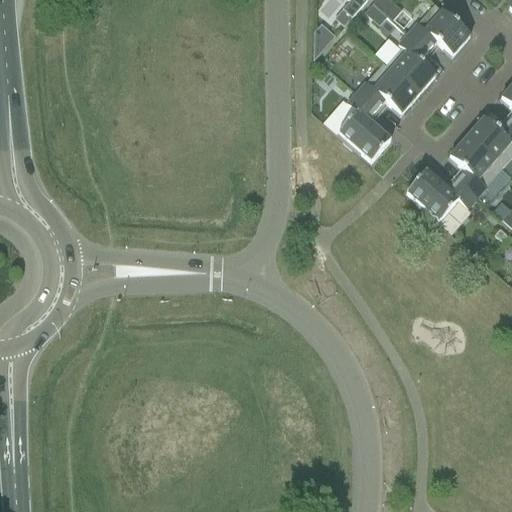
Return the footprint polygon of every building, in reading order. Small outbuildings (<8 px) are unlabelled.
[(342,0),(349,5),(342,13),(351,21),(369,0),(342,0)] [(383,0),(378,0),(371,8),(385,21),(390,25),(400,14),(383,0)] [(371,8),(363,17),(377,30),(385,21),(371,8)] [(468,40),(433,9),(416,29),(415,28),(406,39),(426,56),(434,47),(450,60),(449,60),(450,61),(468,40)] [(312,37),(312,66),(334,41),(320,29),(312,37)] [(425,58),(426,56),(406,39),(396,50),(400,53),(384,71),(382,68),(381,69),(417,100),(434,80),(433,79),(418,66),(425,58)] [(399,120),(417,100),(381,69),(365,87),(364,87),(355,97),(375,115),(383,105),(399,118),(398,119),(399,120)] [(500,104),(511,114),(511,121),(507,127),(511,131),(511,88),(499,104),(500,104)] [(366,125),(375,115),(354,98),(345,108),(355,117),(335,140),(358,160),(359,159),(358,158),(359,157),(370,167),(389,145),(366,125)] [(500,174),(511,160),(511,131),(507,127),(498,137),(483,124),(483,123),(482,122),(465,143),(500,174)] [(485,193),(484,192),(500,174),(465,143),(447,163),(448,164),(448,163),(453,167),(464,176),(455,186),(475,204),(485,193)] [(424,175),(405,197),(416,207),(415,208),(414,207),(413,208),(436,229),(446,237),(466,214),(475,204),(455,186),(447,196),(424,175)] [(511,217),(509,215),(500,225),(511,234),(511,233),(511,217)]
